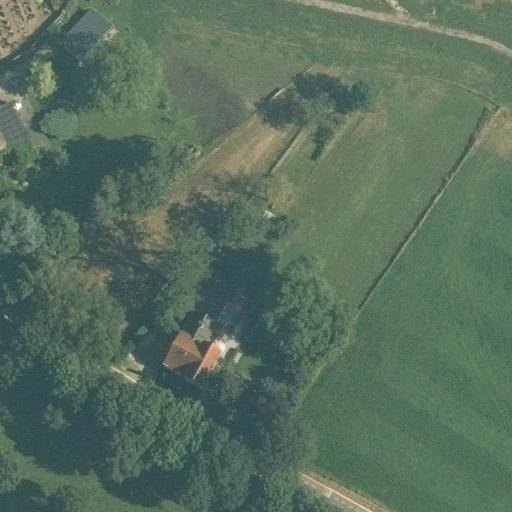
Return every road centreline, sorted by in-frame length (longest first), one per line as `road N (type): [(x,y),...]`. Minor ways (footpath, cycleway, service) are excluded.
road 1 (tertiary): [(349,511),(73,357),(0,297)]
road 2 (track): [(511,54),(472,34),(306,0)]
